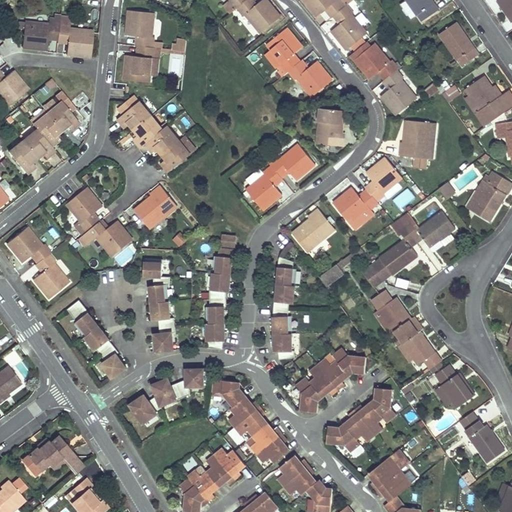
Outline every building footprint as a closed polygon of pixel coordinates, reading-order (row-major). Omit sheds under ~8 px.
[(228,0),(229,0),(235,8),(237,7),(244,15),(245,14),(260,33),(281,16),(268,0),(261,0),(257,4),(253,7),(247,0),(245,0),(244,0),(228,0)] [(329,6),(335,14),(337,12),(343,21),(340,24),(331,30),(347,50),(368,33),(352,14),(354,12),(347,4),(346,5),(341,0),(303,0),(317,16),(325,9),(329,6)] [(431,5),(435,2),(432,0),(406,0),(417,15),(418,14),(423,20),(436,11),(431,5)] [(511,0),(497,0),(511,21),(511,0)] [(329,6),(325,9),(331,17),(333,15),(335,14),(329,6)] [(155,37),(152,36),(154,12),(129,10),(126,34),(137,35),(141,35),(141,46),(143,46),(142,56),(137,56),(126,55),(124,78),(150,81),(152,57),(155,57),(156,48),(154,47),(155,37)] [(325,23),(332,17),(326,10),(319,16),(325,23)] [(337,12),(335,14),(333,15),(340,24),(343,21),(337,12)] [(70,17),(61,16),(60,22),(60,25),(69,26),(70,17)] [(94,31),(69,28),(69,26),(60,25),(60,22),(50,21),(50,24),(25,21),(23,47),(47,49),(48,40),(48,35),(58,36),(58,38),(68,39),(68,43),(66,54),(91,57),(94,31)] [(472,49),(475,47),(457,22),(439,34),(457,59),(458,59),(462,65),(476,55),(472,49)] [(283,75),(289,70),(295,78),(297,77),(312,96),(332,79),(317,60),(309,67),(306,70),(299,62),(297,64),(290,55),(294,52),(302,46),(287,27),(267,43),(271,48),(282,63),(281,64),(282,66),(278,69),(283,75)] [(182,74),(188,38),(174,36),(168,72),(182,74)] [(370,79),(379,71),(382,69),(388,76),(386,78),(393,86),(389,88),(381,95),(397,115),(417,98),(401,79),(403,77),(397,69),(399,68),(393,60),(391,62),(375,42),(354,59),(370,79)] [(271,48),(265,53),(278,69),(282,66),(281,64),(282,63),(271,48)] [(300,61),(294,52),(290,55),(297,64),(299,62),(300,61)] [(309,67),(302,59),(300,61),(299,62),(306,70),(309,67)] [(0,95),(9,106),(30,89),(13,69),(6,76),(2,79),(0,77),(0,95)] [(382,69),(379,71),(385,79),(386,78),(388,76),(382,69)] [(485,125),(505,111),(496,98),(499,96),(493,88),(484,75),(467,87),(478,103),(482,108),(476,112),(485,125)] [(383,80),(389,88),(393,86),(386,78),(385,79),(383,80)] [(52,79),(46,83),(50,88),(55,83),(52,79)] [(432,94),(440,90),(435,82),(427,87),(432,94)] [(380,95),(388,89),(384,83),(376,89),(380,95)] [(449,96),(458,89),(454,85),(442,93),(445,97),(448,95),(449,96)] [(499,96),(502,94),(496,86),(493,88),(499,96)] [(449,96),(451,98),(460,92),(458,89),(449,96)] [(62,90),(42,106),(47,112),(62,101),(67,97),(62,90)] [(511,105),(511,102),(505,92),(502,94),(499,96),(496,98),(505,111),(511,105)] [(169,120),(161,126),(140,100),(139,100),(134,94),(120,106),(125,112),(118,118),(125,127),(129,124),(138,134),(133,138),(141,147),(145,143),(152,152),(156,149),(165,159),(161,163),(168,171),(190,153),(169,128),(173,125),(169,120)] [(47,112),(33,123),(38,129),(9,151),(27,173),(36,166),(32,162),(43,153),(46,157),(55,150),(52,146),(61,139),(57,134),(68,125),(71,130),(80,123),(62,101),(47,112)] [(475,113),(476,112),(482,108),(478,103),(472,108),(475,113)] [(342,109),(320,107),(316,144),(343,146),(344,132),(342,132),(343,123),(341,123),(342,109)] [(400,155),(426,158),(431,122),(408,119),(407,133),(404,133),(403,142),(401,142),(400,155)] [(511,155),(511,121),(496,124),(497,131),(506,130),(508,149),(509,156),(511,155)] [(438,123),(431,122),(426,158),(433,159),(438,123)] [(506,130),(497,131),(498,138),(500,137),(502,149),(508,149),(506,130)] [(298,144),(279,159),(278,157),(270,163),(272,165),(264,171),(266,173),(246,189),(262,209),(282,194),(276,186),(273,182),(280,176),(279,174),(287,168),(290,172),(296,179),(315,164),(298,144)] [(367,172),(373,180),(376,184),(368,190),(370,192),(362,198),(360,196),(352,187),(333,203),(349,222),(368,207),(370,209),(378,202),(377,201),(384,194),(383,193),(401,177),(385,157),(367,172)] [(280,176),(282,178),(290,172),(287,168),(279,174),(280,176)] [(466,206),(471,209),(488,182),(489,183),(496,173),(493,171),(489,177),(486,174),(466,206)] [(510,182),(496,173),(489,183),(488,182),(471,209),(490,221),(507,194),(504,192),(510,182)] [(273,182),(276,186),(284,180),(282,178),(280,176),(273,182)] [(373,180),(365,187),(367,189),(368,190),(376,184),(373,180)] [(454,193),(447,183),(439,189),(446,198),(454,193)] [(146,203),(136,211),(149,228),(177,206),(161,185),(150,194),(151,196),(144,201),(146,203)] [(67,203),(80,219),(82,222),(81,223),(87,231),(89,230),(95,238),(97,236),(113,255),(133,239),(117,220),(109,226),(106,229),(99,221),(97,223),(91,215),(95,212),(103,206),(88,187),(67,203)] [(408,187),(394,199),(403,209),(417,197),(408,187)] [(0,206),(9,199),(0,188),(0,206)] [(368,190),(367,189),(360,196),(362,198),(370,192),(368,190)] [(134,209),(136,211),(146,203),(144,201),(134,209)] [(304,226),(294,234),(308,251),(335,229),(318,208),(308,216),(310,218),(303,224),(304,226)] [(421,235),(423,238),(429,247),(455,228),(442,211),(417,230),(413,225),(416,223),(407,212),(391,225),(399,235),(401,234),(405,239),(402,240),(379,257),(392,274),(417,256),(411,247),(409,244),(415,239),(421,235)] [(101,220),(95,212),(91,215),(97,223),(99,221),(101,220)] [(109,226),(103,218),(101,220),(99,221),(106,229),(109,226)] [(82,222),(80,219),(75,224),(83,234),(87,231),(81,223),(82,222)] [(304,226),(303,224),(292,232),(294,234),(304,226)] [(44,244),(42,245),(27,226),(7,242),(22,262),(30,255),(34,252),(40,260),(38,261),(45,270),(41,272),(33,279),(48,298),(69,282),(54,262),(55,261),(49,253),(50,252),(44,244)] [(277,236),(285,246),(290,241),(282,232),(277,236)] [(176,234),(172,241),(181,246),(185,239),(176,234)] [(222,234),(221,245),(234,246),(235,235),(222,234)] [(421,235),(415,239),(417,243),(423,238),(421,235)] [(409,244),(411,247),(417,243),(415,239),(409,244)] [(363,251),(360,247),(320,276),(326,285),(343,273),(340,268),(363,251)] [(233,257),(233,249),(218,248),(218,256),(214,256),(212,291),(210,290),(210,306),(207,306),(209,347),(224,349),(225,340),(226,340),(224,306),(226,305),(226,291),(230,291),(231,272),(230,272),(231,257),(233,257)] [(36,263),(38,261),(40,260),(34,252),(30,255),(36,263)] [(294,262),(281,256),(280,258),(279,267),(280,267),(279,281),(278,281),(276,301),(275,300),(274,308),(273,316),(274,316),(275,350),(279,350),(280,358),(296,357),(296,350),(293,350),(293,334),(292,316),(288,316),(289,310),(290,303),(294,304),(295,286),(297,269),(294,269),(294,262)] [(162,277),(163,260),(146,258),(145,266),(144,276),(154,276),(155,285),(150,286),(152,300),(154,320),(159,319),(161,333),(155,333),(157,351),(175,349),(172,331),(176,331),(174,317),(171,318),(166,284),(169,285),(170,277),(162,277)] [(45,270),(38,261),(36,263),(35,264),(41,272),(45,270)] [(399,276),(396,284),(408,288),(410,280),(399,276)] [(421,362),(427,370),(430,368),(439,361),(442,360),(420,330),(418,332),(409,320),(411,318),(396,297),(392,300),(384,290),(372,299),(394,330),(389,333),(398,346),(402,343),(418,364),(421,362)] [(89,312),(79,299),(68,309),(78,321),(75,323),(86,336),(97,350),(98,349),(102,354),(107,360),(102,363),(112,378),(127,367),(117,353),(120,351),(110,339),(88,312),(89,312)] [(307,378),(297,386),(303,392),(301,409),(316,411),(318,400),(329,391),(335,386),(342,380),(353,371),(365,372),(367,357),(349,355),(344,349),(334,357),(337,361),(333,365),(327,358),(310,372),(316,378),(311,382),(307,378)] [(442,366),(439,361),(430,368),(433,372),(442,366)] [(22,382),(9,365),(0,372),(0,397),(8,392),(22,382)] [(475,395),(459,373),(455,375),(448,365),(436,374),(443,384),(442,384),(453,400),(458,407),(475,395)] [(169,386),(166,379),(152,384),(157,395),(149,401),(147,402),(142,396),(130,404),(143,423),(158,413),(163,410),(161,405),(177,399),(178,399),(191,394),(190,386),(204,386),(204,368),(187,368),(187,379),(172,385),(169,386)] [(217,378),(215,391),(223,392),(226,396),(234,406),(232,408),(236,413),(230,418),(243,435),(249,430),(258,440),(251,446),(264,462),(271,457),(275,462),(290,450),(284,443),(279,436),(274,430),(263,416),(257,409),(252,403),(241,389),(239,386),(239,380),(217,378)] [(335,386),(329,391),(332,394),(338,389),(345,384),(342,380),(335,386)] [(453,400),(442,384),(436,389),(447,405),(453,400)] [(329,426),(327,442),(345,443),(350,450),(361,441),(357,437),(361,434),(367,440),(383,427),(378,420),(383,416),(386,420),(396,412),(391,406),(392,387),(377,386),(376,399),(365,407),(359,413),(352,418),(341,427),(329,426)] [(0,402),(10,395),(8,392),(0,397),(0,402)] [(405,395),(410,403),(414,399),(409,392),(405,395)] [(256,399),(252,403),(257,409),(263,416),(267,413),(261,406),(256,399)] [(359,413),(365,407),(362,404),(356,409),(349,415),(352,418),(359,413)] [(505,450),(487,424),(483,426),(479,420),(466,429),(470,435),(470,436),(488,462),(505,450)] [(283,433),(278,427),(274,430),(279,436),(284,443),(288,440),(283,433)] [(50,443),(48,441),(38,449),(37,448),(23,460),(30,468),(36,463),(41,469),(49,462),(51,465),(62,457),(65,461),(76,473),(84,466),(59,435),(50,443)] [(46,438),(36,446),(37,448),(38,449),(48,441),(46,438)] [(186,493),(185,511),(195,511),(200,511),(201,507),(202,501),(206,498),(212,493),(227,481),(233,476),(240,471),(247,465),(234,450),(228,454),(224,448),(208,461),(213,467),(202,476),(197,470),(188,476),(190,478),(181,486),(186,493)] [(329,511),(332,490),(328,490),(319,479),(317,481),(311,474),(305,467),(300,461),(294,454),(280,466),(284,471),(278,477),(291,493),(297,488),(302,494),(308,489),(315,498),(318,501),(317,511),(323,511),(329,511)] [(403,507),(403,504),(397,495),(412,483),(390,455),(369,473),(374,479),(379,486),(385,493),(390,500),(385,504),(391,511),(420,511),(420,509),(403,507)] [(62,457),(51,465),(55,470),(65,461),(62,457)] [(305,467),(311,474),(315,471),(309,464),(304,457),(300,461),(305,467)] [(36,463),(30,468),(35,474),(41,469),(36,463)] [(463,474),(468,483),(476,479),(471,470),(463,474)] [(233,476),(227,481),(230,484),(236,480),(242,474),(240,471),(233,476)] [(19,475),(14,480),(23,490),(28,485),(19,475)] [(75,488),(65,495),(79,511),(86,511),(87,511),(102,511),(108,507),(101,499),(98,502),(88,489),(91,487),(92,485),(86,478),(75,488)] [(11,482),(9,479),(0,487),(2,490),(11,482)] [(379,486),(374,479),(370,482),(376,490),(381,496),(385,493),(379,486)] [(2,490),(0,491),(0,511),(9,511),(25,499),(11,482),(2,490)] [(510,486),(503,502),(500,510),(505,511),(511,511),(511,483),(511,485),(510,485),(510,486)] [(503,502),(510,486),(504,484),(497,500),(503,502)] [(98,502),(101,499),(91,487),(88,489),(98,502)] [(274,511),(273,510),(278,506),(266,492),(259,498),(252,503),(246,508),(241,511),(274,511)] [(215,496),(212,493),(206,498),(202,501),(201,507),(208,501),(215,496)] [(48,506),(58,500),(54,494),(45,501),(48,506)] [(252,503),(259,498),(256,494),(249,499),(243,504),(246,508),(252,503)]
